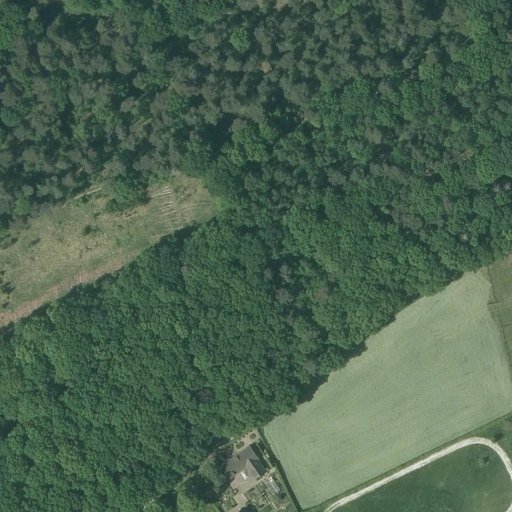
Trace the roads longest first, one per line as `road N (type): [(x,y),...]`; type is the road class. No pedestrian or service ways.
road 1 (track): [(0,222),(511,45)]
road 2 (unclassified): [(178,485),(400,308),(511,243)]
